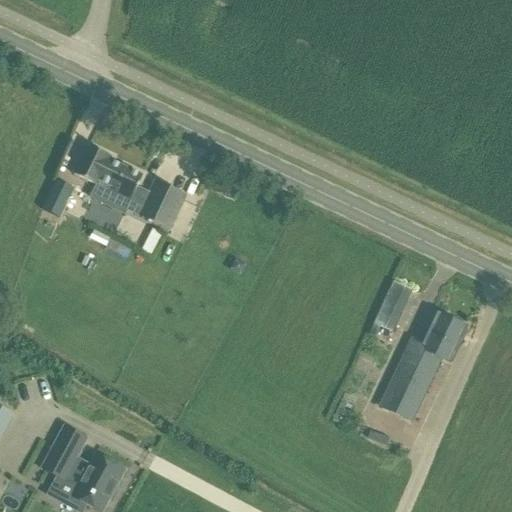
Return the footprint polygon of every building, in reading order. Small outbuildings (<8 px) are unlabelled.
[(81,162),(74,175),(97,186),(98,187),(101,182),(114,189),(112,193),(131,203),(127,211),(140,217),(150,195),(138,189),(143,179),(110,163),(112,159),(90,148),(83,163),(81,162)] [(218,184),(214,192),(235,201),(239,193),(218,184)] [(52,185),(47,197),(58,202),(64,191),(52,185)] [(150,195),(140,217),(170,232),(186,199),(155,185),(150,195)] [(230,272),(238,277),(243,269),(235,264),(230,272)] [(395,326),(377,318),(374,325),(379,327),(391,333),(395,326)] [(425,348),(412,342),(382,406),(411,419),(436,365),(445,369),(463,331),(438,319),(425,348)] [(374,340),(379,327),(374,325),(368,337),(374,340)] [(96,511),(102,511),(125,472),(95,456),(88,468),(75,461),(86,441),(64,429),(41,470),(63,482),(64,481),(77,488),(72,498),(96,511)]
